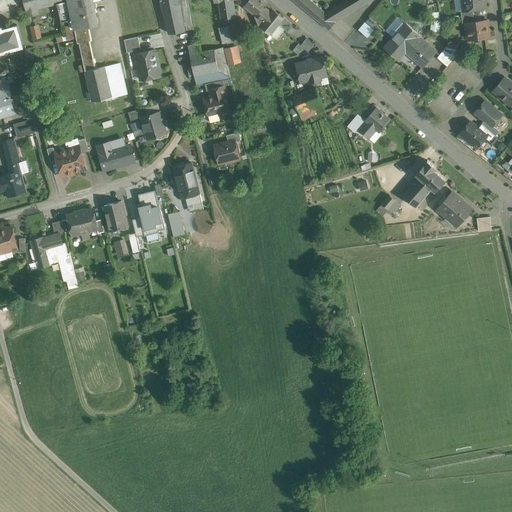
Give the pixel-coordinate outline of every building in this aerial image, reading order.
[(24,0),(26,11),(27,10),(28,16),(38,14),(37,8),(57,4),(61,22),(73,19),(75,29),(89,26),(99,23),(94,1),(99,0),(98,0),(24,0)] [(188,0),(162,5),(165,18),(168,33),(194,29),(188,0)] [(233,0),(228,0),(219,2),(222,19),(236,17),(233,0)] [(271,14),(262,8),(266,3),(262,0),(249,0),(245,6),(258,16),(265,22),(261,27),(270,34),(283,18),(274,10),(271,14)] [(294,0),(328,28),(334,21),(326,14),(309,0),(294,0)] [(348,0),(326,14),(334,21),(368,0),(348,0)] [(484,0),(462,0),(464,10),(464,11),(473,10),(485,8),(484,0)] [(265,22),(258,16),(256,18),(260,29),(261,27),(265,22)] [(411,17),(384,47),(399,60),(406,52),(409,49),(408,48),(420,35),(425,29),(411,17)] [(474,22),(466,23),(469,40),(489,37),(488,31),(489,31),(487,20),(474,22)] [(42,21),(40,28),(47,30),(49,23),(42,21)] [(433,24),(438,33),(443,32),(438,21),(433,24)] [(31,25),(33,38),(42,36),(39,23),(31,25)] [(0,53),(3,52),(23,47),(17,25),(3,29),(2,27),(0,27),(0,53)] [(230,25),(219,28),(223,43),(234,41),(230,25)] [(89,26),(75,29),(78,43),(80,42),(86,71),(96,68),(90,41),(92,40),(89,26)] [(420,35),(408,48),(409,49),(406,52),(410,56),(423,66),(436,51),(419,37),(420,36),(420,35)] [(138,37),(125,40),(127,52),(141,49),(138,37)] [(308,37),(301,43),(308,51),(315,44),(308,37)] [(199,44),(183,47),(193,75),(219,70),(214,49),(201,52),(199,44)] [(236,46),(226,48),(230,65),(240,62),(236,46)] [(460,50),(447,47),(447,46),(437,58),(447,66),(460,50)] [(34,47),(26,49),(28,57),(36,55),(34,47)] [(155,49),(135,53),(139,70),(141,69),(143,79),(161,76),(155,49)] [(314,61),(311,59),(308,59),(307,61),(296,64),(300,81),(308,79),(309,83),(320,81),(319,77),(327,75),(323,58),(314,61)] [(86,71),(85,71),(92,101),(122,95),(118,77),(123,76),(120,63),(105,66),(96,68),(86,71)] [(511,83),(505,78),(494,91),(510,104),(511,102),(511,83)] [(230,79),(209,83),(211,89),(223,86),(231,84),(230,79)] [(0,101),(11,98),(7,83),(0,85),(0,101)] [(223,86),(211,89),(213,97),(204,99),(208,115),(216,113),(219,114),(222,113),(223,111),(229,110),(225,94),(223,86)] [(316,88),(293,97),(300,112),(322,104),(316,88)] [(32,93),(20,96),(23,108),(35,105),(32,93)] [(11,98),(0,101),(0,117),(15,113),(11,98)] [(502,115),(485,101),(476,112),(478,114),(480,114),(482,115),(482,117),(485,120),(493,125),(494,124),(497,124),(500,119),(500,116),(502,115)] [(322,104),(300,112),(303,120),(325,111),(322,104)] [(145,108),(129,112),(131,120),(141,117),(147,115),(145,108)] [(390,119),(376,108),(366,120),(377,129),(380,132),(390,119)] [(147,115),(141,117),(148,139),(167,133),(160,111),(147,115)] [(366,120),(358,129),(369,138),(374,133),(377,129),(366,120)] [(493,125),(485,120),(482,124),(496,136),(500,131),(493,125)] [(34,124),(28,126),(26,121),(14,124),(18,137),(36,132),(34,124)] [(478,129),(476,127),(474,127),(472,125),(472,124),(470,122),(461,133),(478,147),(487,136),(478,129)] [(496,136),(482,124),(478,129),(487,136),(492,141),(496,136)] [(239,132),(227,135),(228,143),(236,141),(236,142),(241,140),(239,132)] [(374,133),(369,138),(373,142),(378,136),(374,133)] [(14,138),(2,142),(11,173),(20,171),(23,170),(14,138)] [(85,138),(78,140),(80,146),(82,153),(89,151),(85,138)] [(228,143),(215,146),(219,163),(240,158),(236,142),(236,141),(228,143)] [(112,150),(110,142),(98,145),(100,153),(99,153),(104,170),(128,164),(123,147),(112,150)] [(135,161),(130,144),(123,147),(128,164),(135,161)] [(80,146),(67,149),(74,172),(87,169),(82,153),(80,146)] [(53,147),(47,149),(51,162),(57,160),(55,153),(53,147)] [(55,153),(57,160),(62,176),(74,172),(67,149),(55,153)] [(436,167),(428,160),(416,174),(419,177),(432,188),(436,191),(446,180),(434,170),(436,167)] [(182,165),(190,196),(200,194),(192,162),(192,163),(191,162),(182,165)] [(190,196),(182,165),(174,167),(173,167),(182,199),(188,197),(190,196)] [(20,171),(11,173),(2,175),(2,177),(0,177),(0,188),(6,187),(9,196),(8,196),(8,197),(27,191),(26,191),(20,171)] [(419,177),(403,195),(416,207),(432,188),(419,177)] [(155,190),(137,195),(143,221),(156,217),(155,217),(165,215),(162,202),(158,203),(155,191),(155,190)] [(472,209),(452,191),(437,208),(456,224),(462,216),(465,218),(472,209)] [(190,196),(188,197),(190,206),(202,202),(200,194),(190,196)] [(400,204),(390,195),(382,204),(389,210),(393,213),(400,204)] [(122,201),(104,205),(110,231),(117,229),(118,230),(120,229),(120,228),(128,226),(122,201)] [(389,210),(382,204),(376,211),(383,217),(389,210)] [(93,208),(85,210),(85,209),(80,211),(85,232),(88,232),(97,229),(98,229),(96,221),(93,208)] [(80,211),(74,212),(75,213),(67,215),(71,231),(72,235),(82,233),(85,232),(80,211)] [(180,211),(167,214),(173,237),(186,234),(180,211)] [(165,215),(155,217),(156,217),(161,240),(173,237),(167,214),(165,215)] [(490,216),(477,218),(479,231),(492,230),(490,216)] [(68,219),(62,220),(65,232),(71,231),(68,219)] [(104,232),(101,219),(96,221),(98,229),(97,229),(98,233),(104,232)] [(62,220),(52,223),(55,234),(60,233),(60,235),(66,233),(65,232),(62,220)] [(18,248),(12,227),(0,229),(0,231),(5,251),(18,248)] [(143,231),(136,233),(139,245),(146,244),(143,231)] [(51,236),(43,238),(42,238),(31,241),(39,267),(59,261),(58,256),(68,253),(65,242),(62,243),(60,235),(60,233),(55,234),(51,235),(51,236)] [(136,233),(129,235),(132,247),(139,245),(136,233)] [(123,240),(115,242),(119,257),(127,255),(123,240)] [(174,247),(164,248),(165,257),(175,256),(174,247)] [(68,253),(58,256),(59,261),(64,281),(76,278),(70,252),(68,253)] [(84,266),(76,267),(78,280),(86,279),(84,266)]
